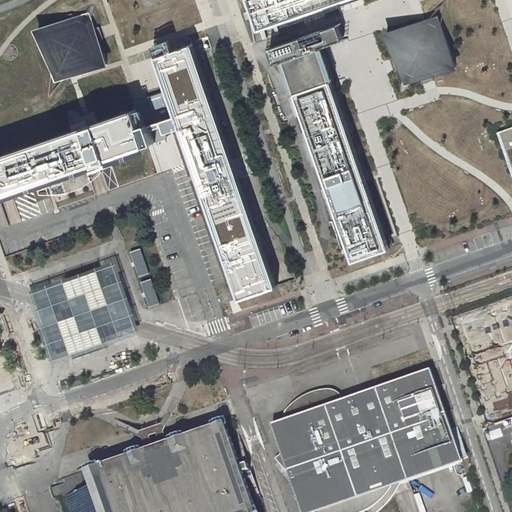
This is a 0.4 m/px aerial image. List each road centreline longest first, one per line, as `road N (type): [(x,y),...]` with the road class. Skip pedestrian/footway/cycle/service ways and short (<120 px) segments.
road 1 (residential): [(44,415),(511,246)]
road 2 (unclassified): [(44,415),(0,288)]
